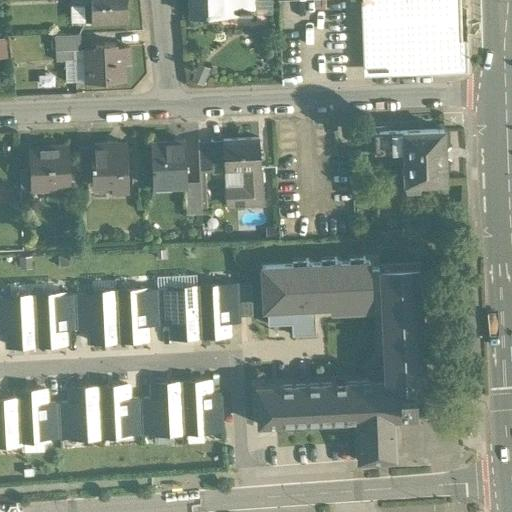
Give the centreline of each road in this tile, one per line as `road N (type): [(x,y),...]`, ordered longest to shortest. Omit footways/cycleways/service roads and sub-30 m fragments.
road 1 (residential): [(240,501),(235,361),(0,370)]
road 2 (residential): [(166,107),(502,92)]
road 3 (residential): [(240,501),(511,472)]
road 4 (residential): [(0,114),(166,107)]
road 5 (secondary): [(511,245),(502,92)]
